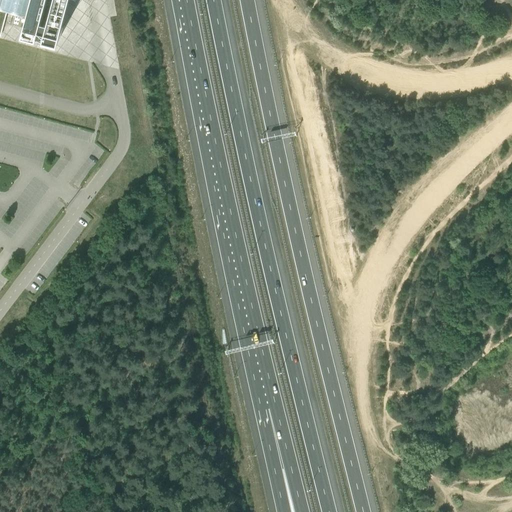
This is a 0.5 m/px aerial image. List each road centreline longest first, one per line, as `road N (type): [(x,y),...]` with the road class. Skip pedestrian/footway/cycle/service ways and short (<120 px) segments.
road 1 (motorway): [(328,511),(213,0)]
road 2 (motorway): [(362,511),(248,0)]
road 3 (motorway): [(187,0),(275,407)]
road 4 (unclassified): [(118,105),(119,153),(0,309)]
road 5 (unclassified): [(118,105),(80,111),(0,89)]
